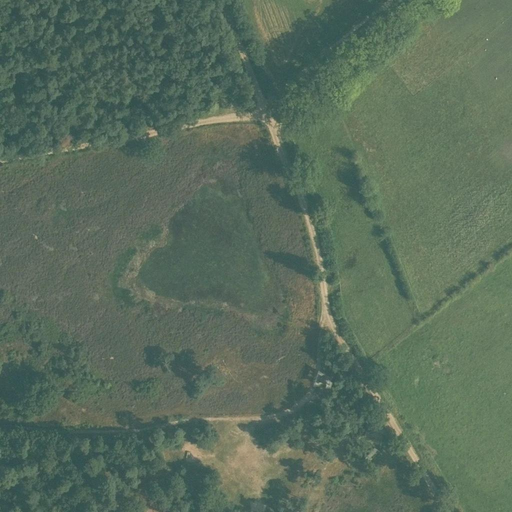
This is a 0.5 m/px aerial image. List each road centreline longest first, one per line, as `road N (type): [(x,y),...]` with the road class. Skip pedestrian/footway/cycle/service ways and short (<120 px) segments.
road 1 (track): [(220,0),(308,215),(329,320),(446,511)]
road 2 (track): [(0,163),(268,115)]
road 3 (track): [(270,122),(419,0)]
